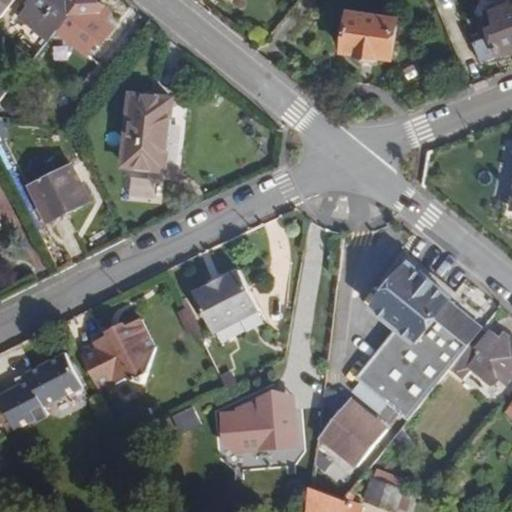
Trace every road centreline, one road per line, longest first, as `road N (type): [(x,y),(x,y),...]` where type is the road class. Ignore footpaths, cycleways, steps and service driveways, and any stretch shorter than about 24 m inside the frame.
road 1 (tertiary): [(350,160),(0,333)]
road 2 (tertiary): [(153,0),(350,160)]
road 3 (tertiary): [(350,160),(511,291)]
road 4 (tertiary): [(511,97),(350,160)]
